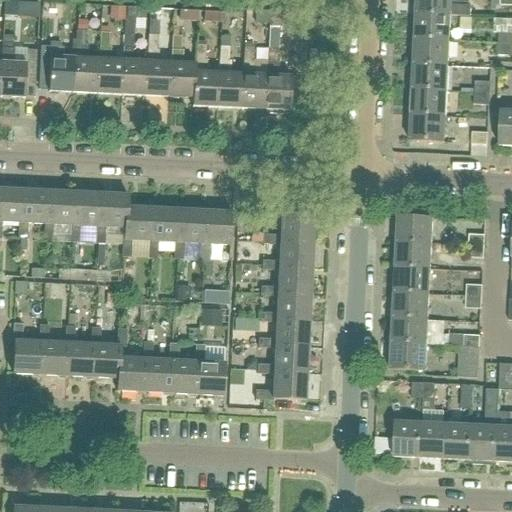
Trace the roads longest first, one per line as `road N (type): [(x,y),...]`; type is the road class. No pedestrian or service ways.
road 1 (residential): [(0,160),(363,179)]
road 2 (tertiary): [(347,493),(363,179)]
road 3 (residential): [(511,348),(490,348),(500,186)]
road 4 (tertiary): [(363,179),(370,0)]
road 5 (residential): [(511,500),(347,493)]
road 6 (residential): [(500,186),(363,179)]
